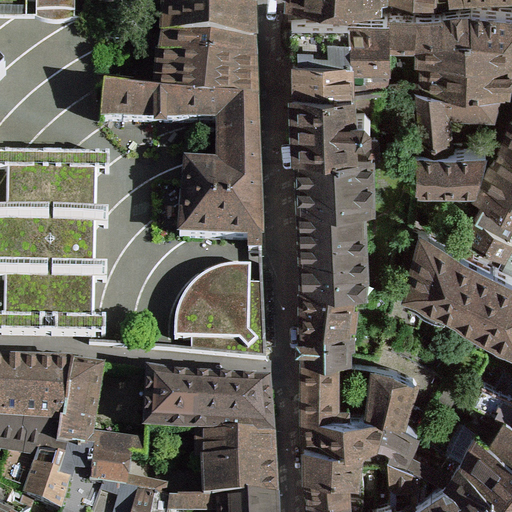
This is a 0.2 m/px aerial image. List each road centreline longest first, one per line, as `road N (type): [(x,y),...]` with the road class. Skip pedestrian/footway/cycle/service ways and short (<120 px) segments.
road 1 (residential): [(288,374),(273,0)]
road 2 (residential): [(288,374),(0,352)]
